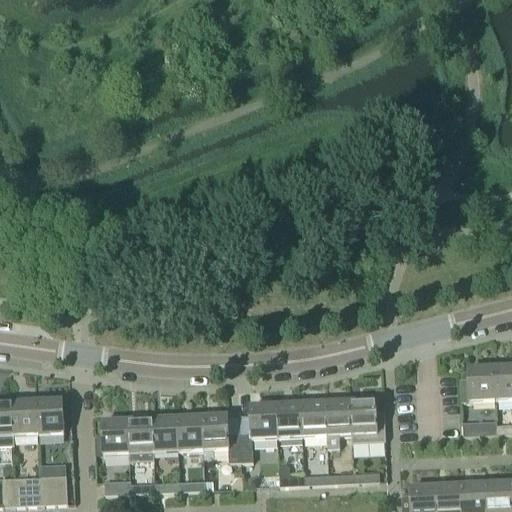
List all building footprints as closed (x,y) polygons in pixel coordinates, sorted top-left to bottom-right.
[(511,370),(492,372),(494,405),(511,404),(511,370)] [(494,405),(492,372),(467,373),(468,383),(459,384),(461,407),(494,405)] [(359,406),(349,406),(350,440),(350,448),(384,446),(385,446),(383,416),(375,417),(375,405),(374,405),(374,401),(358,402),(359,406)] [(0,451),(13,451),(12,441),(10,408),(10,403),(0,403),(0,451)] [(60,405),(35,406),(36,421),(37,439),(62,438),(60,405)] [(35,406),(10,408),(12,441),(37,439),(36,421),(35,406)] [(349,406),(324,407),(326,441),(326,452),(326,453),(338,453),(338,441),(350,440),(349,406)] [(324,407),(300,408),(301,442),(326,441),(324,407)] [(300,408),(275,410),(277,443),(301,442),(300,408)] [(251,438),(239,439),(240,467),(252,467),(251,444),(277,443),(275,410),(249,411),(251,438)] [(135,424),(126,425),(127,446),(128,458),(127,458),(128,466),(152,465),(152,457),(153,457),(152,424),(150,424),(150,419),(135,420),(135,424)] [(226,420),(201,421),(202,454),(202,455),(227,454),(228,468),(240,467),(239,439),(227,439),(226,420)] [(201,421),(176,423),(177,455),(177,456),(202,455),(202,454),(201,421)] [(176,423),(152,424),(153,457),(177,456),(177,455),(176,423)] [(126,425),(100,426),(101,459),(127,458),(128,458),(127,446),(126,425)] [(462,441),(470,440),(495,439),(494,430),(496,430),(495,426),(462,428),(462,441)] [(494,430),(495,439),(511,438),(511,429),(496,430),(494,430)] [(352,479),(352,488),(378,487),(377,478),(352,479)] [(327,480),(328,489),(352,488),(352,479),(327,480)] [(302,482),(303,490),(328,489),(327,480),(302,482)] [(39,482),(40,510),(56,509),(54,481),(39,482)] [(54,481),(56,509),(67,509),(65,481),(54,481)] [(40,510),(39,482),(24,483),(25,511),(40,510)] [(303,490),(302,482),(278,483),(279,491),(303,490)] [(12,484),(14,511),(25,511),(24,483),(12,484)] [(484,489),(485,511),(510,511),(510,488),(508,488),(508,485),(506,483),(495,484),(493,486),(493,489),(484,489)] [(5,511),(14,511),(12,484),(1,484),(2,511),(5,511)] [(130,499),(129,490),(129,485),(103,487),(104,500),(130,499)] [(460,490),(460,511),(485,511),(484,489),(484,486),(482,485),(470,485),(468,487),(469,490),(460,490)] [(177,487),(178,497),(204,496),(203,486),(177,487)] [(153,489),(153,498),(178,497),(177,487),(153,489)] [(153,498),(153,489),(129,490),(130,499),(153,498)] [(435,491),(435,511),(460,511),(460,490),(435,491)] [(435,511),(435,491),(410,493),(410,511),(435,511)]
